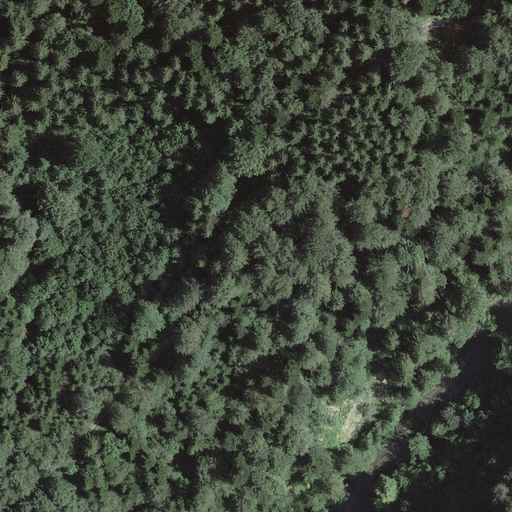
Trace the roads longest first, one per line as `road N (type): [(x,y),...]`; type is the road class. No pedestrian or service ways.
road 1 (track): [(1,511),(183,324),(252,172),(302,101),(483,0)]
road 2 (track): [(138,0),(172,88),(205,129),(257,165)]
